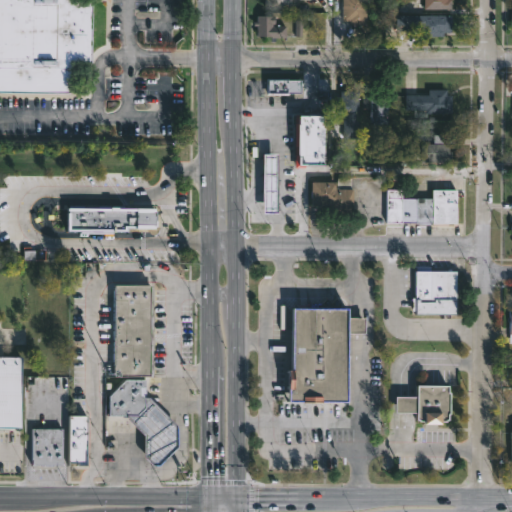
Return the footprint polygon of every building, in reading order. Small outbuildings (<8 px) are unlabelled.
[(89,0),(89,61),(70,61),(69,92),(0,91),(0,0),(89,0)] [(299,0),(299,5),(309,5),(309,13),(300,12),(300,6),(292,6),(292,10),(265,10),(265,0),(299,0)] [(368,0),(368,17),(363,17),(363,26),(349,25),(349,21),(343,21),(343,0),(368,0)] [(453,0),(452,9),(426,9),(426,0),(453,0)] [(453,16),(453,33),(445,33),(445,36),(422,36),(422,27),(413,27),(413,31),(397,31),(398,15),(453,16)] [(273,24),(273,26),(286,26),(286,38),(257,37),(257,26),(254,26),(254,22),(257,22),(257,16),(275,16),(275,24),(273,24)] [(286,77),(286,78),(299,78),(299,93),(263,93),(263,77),(286,77)] [(448,93),(448,96),(453,96),(453,114),(428,114),(428,118),(416,117),(416,110),(406,110),(406,95),(430,96),(430,90),(448,90),(448,93)] [(360,91),(359,139),(342,138),(342,115),(334,115),(334,96),(341,96),(341,91),(360,91)] [(389,95),(388,139),(373,139),(374,123),(370,123),(371,108),(362,108),(362,95),(389,95)] [(326,117),(324,166),(295,165),(297,117),(326,117)] [(450,143),(451,145),(450,153),(453,153),(453,162),(443,162),(443,164),(434,164),(434,162),(422,163),(422,144),(435,144),(435,135),(450,136),(450,143)] [(353,179),(353,188),(355,188),(355,214),(324,214),(324,207),(313,206),(313,183),(337,183),(337,179),(353,179)] [(458,190),(457,223),(432,223),(432,225),(387,223),(388,189),(403,190),(403,198),(433,198),(434,190),(458,190)] [(127,230),(112,230),(112,233),(77,233),(77,230),(64,230),(65,204),(154,205),(154,227),(127,227),(127,230)] [(458,300),(458,315),(418,314),(418,301),(417,301),(417,272),(458,273),(457,300),(458,300)] [(146,378),(115,377),(117,285),(153,285),(152,378),(146,378)] [(346,308),(346,316),(361,316),(361,331),(346,331),(345,402),(285,402),(285,370),(289,370),(289,307),(346,308)] [(0,356),(19,356),(18,428),(0,427),(0,356)] [(143,394),(176,426),(175,444),(154,465),(151,465),(142,456),(142,435),(126,419),(126,415),(107,415),(107,396),(124,379),(143,379),(143,394)] [(445,385),(445,391),(446,391),(446,414),(445,414),(445,420),(439,420),(439,424),(422,424),(422,421),(415,421),(415,419),(413,419),(413,412),(402,412),(391,412),(391,396),(402,396),(413,396),(413,385),(445,385)] [(82,465),(67,464),(67,414),(85,414),(85,465),(82,465)] [(59,428),(59,466),(30,466),(30,428),(59,428)] [(0,446),(26,447),(27,433),(0,432),(0,446)]
